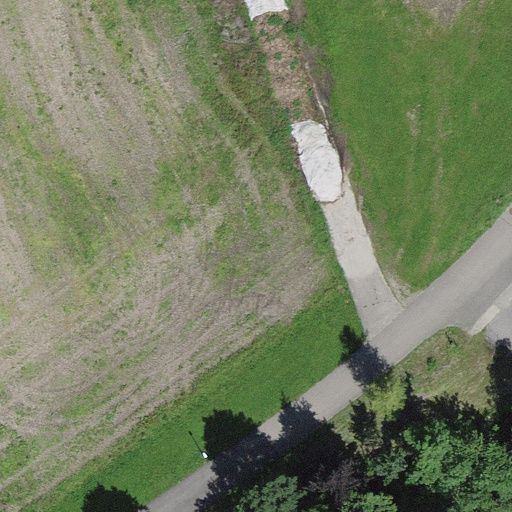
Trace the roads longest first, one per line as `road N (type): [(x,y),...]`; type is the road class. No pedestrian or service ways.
road 1 (residential): [(511,235),(464,287),(334,397),(167,511)]
road 2 (track): [(396,346),(264,0)]
